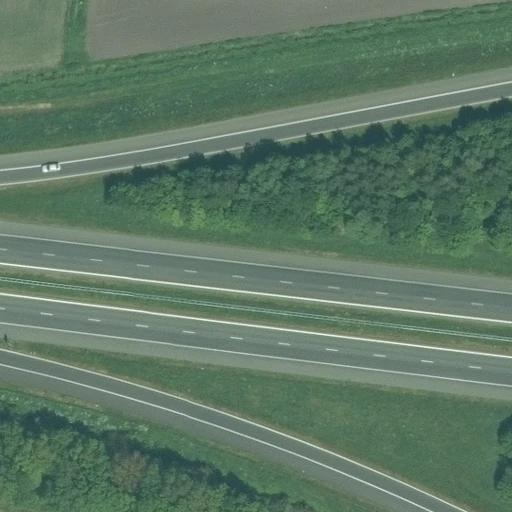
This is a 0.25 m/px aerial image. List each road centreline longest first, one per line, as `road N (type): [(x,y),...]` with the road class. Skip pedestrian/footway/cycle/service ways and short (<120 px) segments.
road 1 (motorway): [(511,91),(0,179)]
road 2 (motorway): [(0,305),(511,368)]
road 3 (motorway): [(511,309),(0,250)]
road 4 (motorway): [(0,362),(299,448),(435,511)]
